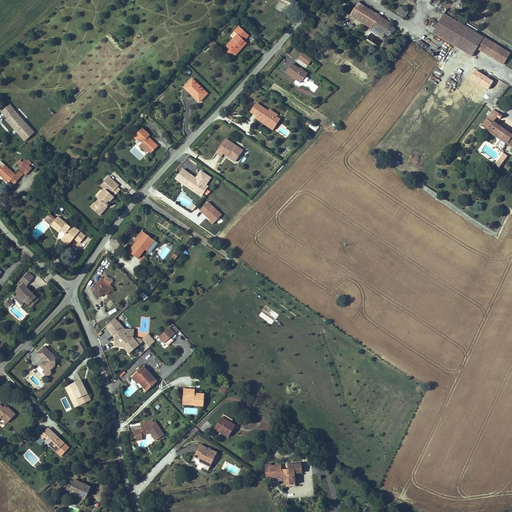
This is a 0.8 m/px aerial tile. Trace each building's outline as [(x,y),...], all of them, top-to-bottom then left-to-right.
[(400,5),(396,12),(406,17),(409,10),(400,5)] [(388,35),(393,29),(391,27),(393,24),(366,7),(359,20),(380,33),(379,35),(382,37),(385,33),(388,35)] [(451,18),(442,32),(437,29),(434,34),(439,37),(459,49),(471,30),(463,26),(467,20),(454,13),(451,18)] [(241,59),(252,48),(249,45),(252,41),(257,37),(248,27),(243,33),(246,36),(236,47),(238,50),(235,53),(241,59)] [(398,31),(393,29),(388,35),(393,39),(398,31)] [(511,66),(511,55),(471,30),(459,49),(479,61),(484,53),(511,69),(511,66)] [(402,34),(398,31),(393,39),(398,41),(402,34)] [(309,65),(312,58),(301,52),(297,60),(309,65)] [(301,83),(308,73),(292,62),(285,72),(301,83)] [(216,92),(202,78),(193,86),(208,100),(216,92)] [(315,92),(318,85),(305,78),(303,81),(309,83),(306,88),(315,92)] [(274,116),(267,111),(265,113),(253,106),(248,114),(255,119),(254,121),(259,124),(260,122),(268,127),(273,118),(274,116)] [(44,136),(33,124),(32,126),(24,116),(25,115),(19,108),(11,115),(17,122),(16,123),(24,133),(25,132),(27,135),(26,135),(35,145),(44,136)] [(499,114),(486,132),(511,149),(511,135),(500,127),(503,122),(505,124),(508,120),(499,114)] [(33,124),(25,115),(24,116),(32,126),(33,124)] [(273,118),(268,127),(260,122),(259,124),(271,131),(277,120),(273,118)] [(317,130),(319,126),(307,120),(305,125),(317,130)] [(151,125),(143,133),(147,136),(151,140),(154,143),(152,144),(156,148),(159,151),(166,144),(156,134),(158,132),(151,125)] [(223,138),(213,153),(218,156),(219,155),(221,152),(225,155),(224,156),(232,162),(238,153),(230,147),(232,145),(223,138)] [(240,150),(232,145),(230,147),(238,153),(240,150)] [(494,166),(498,169),(508,155),(503,152),(494,166)] [(506,172),(511,164),(507,160),(501,168),(506,172)] [(1,170),(4,173),(2,176),(6,179),(7,177),(18,187),(20,184),(25,179),(14,168),(11,171),(9,169),(5,165),(1,170)] [(39,175),(32,168),(29,172),(36,179),(39,175)] [(506,172),(501,168),(497,173),(502,177),(506,172)] [(185,175),(181,172),(175,181),(179,184),(185,175)] [(195,194),(201,198),(206,189),(204,187),(209,180),(199,173),(195,179),(197,180),(196,181),(189,177),(183,186),(188,189),(189,188),(196,193),(195,194)] [(116,174),(108,183),(111,186),(114,188),(110,192),(109,191),(105,196),(106,197),(101,202),(100,201),(97,205),(106,213),(114,204),(112,202),(116,198),(117,199),(121,195),(118,192),(124,185),(126,183),(116,174)] [(185,175),(179,184),(175,181),(175,182),(200,199),(201,198),(195,194),(196,193),(189,188),(188,189),(183,186),(189,177),(185,175)] [(29,182),(25,179),(20,184),(24,188),(29,182)] [(121,195),(127,188),(124,185),(118,192),(121,195)] [(110,192),(114,188),(111,186),(104,195),(105,196),(109,191),(110,192)] [(55,223),(70,235),(73,231),(77,235),(76,236),(77,236),(75,239),(82,245),(86,240),(91,244),(97,238),(83,226),(80,230),(68,220),(65,222),(59,217),(55,223)] [(35,228),(31,235),(38,239),(42,232),(35,228)] [(136,246),(143,236),(141,235),(134,245),(136,246)] [(145,253),(146,254),(154,243),(143,236),(136,246),(129,256),(138,262),(145,253)] [(156,245),(154,243),(146,254),(148,255),(156,245)] [(174,253),(169,260),(174,262),(178,255),(174,253)] [(0,266),(0,268),(7,274),(9,272),(1,266),(0,266)] [(34,275),(26,270),(17,281),(20,283),(14,290),(29,307),(38,298),(26,284),(34,275)] [(113,289),(116,285),(109,280),(106,284),(104,282),(95,294),(104,301),(108,297),(113,289)] [(117,292),(113,289),(108,297),(111,299),(117,292)] [(139,296),(145,300),(148,296),(143,291),(139,296)] [(7,308),(13,303),(9,297),(3,303),(7,308)] [(120,325),(118,322),(109,331),(112,333),(120,325)] [(160,338),(166,344),(179,329),(173,324),(170,327),(160,338)] [(120,325),(112,333),(119,340),(119,350),(129,350),(134,355),(146,342),(144,340),(138,340),(135,344),(124,333),(126,330),(120,325)] [(138,340),(137,332),(128,332),(126,330),(124,333),(135,344),(138,340)] [(153,331),(147,337),(150,339),(156,333),(153,331)] [(160,338),(156,333),(150,339),(154,343),(160,338)] [(54,355),(47,349),(40,356),(47,363),(43,367),(48,372),(53,372),(57,367),(58,362),(53,362),(54,355)] [(161,382),(145,367),(134,379),(141,385),(142,383),(151,392),(161,382)] [(85,379),(75,384),(83,399),(93,394),(85,379)] [(198,392),(186,390),(185,401),(196,402),(196,407),(205,408),(207,396),(197,395),(198,392)] [(93,394),(83,399),(85,404),(96,399),(93,394)] [(20,418),(12,411),(10,414),(4,409),(5,407),(1,403),(0,403),(0,420),(4,424),(5,422),(11,428),(20,418)] [(235,418),(225,413),(218,426),(225,430),(223,432),(231,436),(238,424),(233,421),(235,418)] [(203,433),(211,425),(208,421),(199,428),(203,433)] [(141,430),(142,434),(135,436),(137,445),(144,443),(143,439),(151,437),(157,445),(165,440),(157,427),(154,427),(141,430)] [(75,450),(53,431),(45,439),(67,459),(75,450)] [(210,448),(202,445),(194,462),(211,470),(215,462),(218,463),(222,453),(213,450),(212,452),(209,450),(210,448)] [(279,474),(290,472),(292,484),(304,482),(303,470),(310,469),(308,460),(295,461),(296,466),(289,467),(289,463),(278,464),(279,474)] [(97,487),(81,481),(78,487),(77,491),(93,497),(97,487)]
